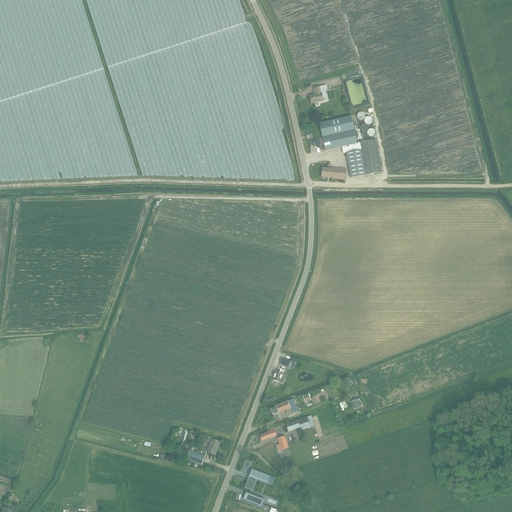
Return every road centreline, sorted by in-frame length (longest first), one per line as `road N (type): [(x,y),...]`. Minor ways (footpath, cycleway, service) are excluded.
road 1 (tertiary): [(215,511),(303,282),(311,235),(287,90),(252,0)]
road 2 (track): [(0,186),(511,185)]
